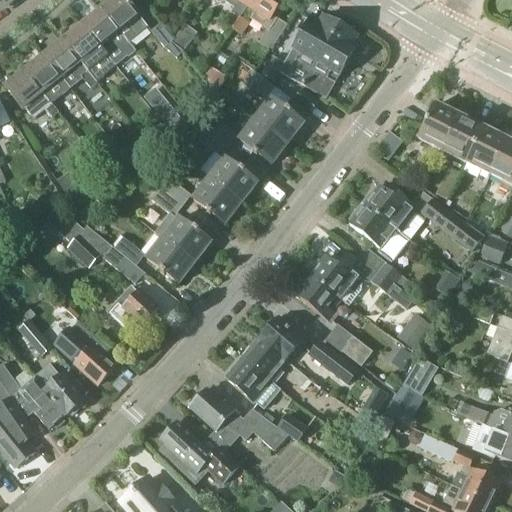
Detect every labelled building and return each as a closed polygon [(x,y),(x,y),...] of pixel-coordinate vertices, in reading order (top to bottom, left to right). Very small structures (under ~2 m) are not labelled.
[(126,0),(116,0),(102,11),(136,54),(138,53),(131,44),(150,29),(126,0)] [(285,0),(252,0),(248,8),(256,13),(251,20),(270,32),(286,9),(282,6),(285,0)] [(136,54),(102,11),(83,27),(116,68),(128,58),(129,59),(136,54)] [(233,30),(240,18),(232,13),(225,25),(233,30)] [(334,38),(340,27),(323,17),(321,21),(315,17),(291,57),(290,56),(284,67),(273,60),(263,77),(275,84),(281,74),(305,88),(313,79),(317,73),(316,72),(335,40),(334,38)] [(240,18),(233,30),(241,36),(249,24),(240,18)] [(184,51),(174,41),(162,24),(151,33),(164,49),(177,60),(183,53),(184,51)] [(184,51),(197,34),(186,25),(174,41),(184,51)] [(83,27),(64,42),(97,84),(104,78),(104,77),(116,68),(83,27)] [(313,79),(305,88),(307,89),(313,82),(318,74),(335,85),(355,50),(351,48),(358,38),(340,27),(334,38),(335,40),(316,72),(317,73),(313,79)] [(97,84),(64,42),(44,58),(62,81),(74,72),(80,79),(81,78),(91,90),(97,85),(97,84)] [(44,58),(25,73),(51,105),(70,90),(62,81),(44,58)] [(225,82),(208,71),(204,78),(218,93),(225,82)] [(267,100),(275,89),(253,72),(244,83),(267,100)] [(6,88),(25,111),(33,121),(44,112),(52,121),(59,115),(51,105),(25,73),(6,88)] [(145,99),(170,130),(181,121),(155,90),(145,99)] [(302,92),(295,101),(310,113),(317,104),(302,92)] [(272,101),(255,122),(287,147),(304,126),(291,117),(293,115),(288,111),(286,112),(272,101),(271,101),(272,101)] [(0,128),(12,123),(0,103),(0,128)] [(443,153),(460,119),(436,107),(419,141),(443,153)] [(460,119),(443,153),(467,165),(484,131),(460,119)] [(255,122),(240,142),(255,153),(253,155),(258,159),(260,157),(272,167),(287,147),(255,122)] [(238,138),(222,125),(214,134),(223,142),(230,147),(238,138)] [(164,129),(151,139),(160,152),(173,142),(164,129)] [(207,131),(198,142),(214,154),(221,159),(222,158),(223,156),(230,147),(223,142),(214,134),(213,136),(207,131)] [(484,131),(467,165),(492,177),(509,144),(484,131)] [(511,145),(509,144),(492,177),(511,187),(511,145)] [(125,158),(124,158),(132,168),(134,168),(147,159),(137,148),(125,158)] [(132,168),(124,158),(109,167),(117,177),(132,168)] [(223,159),(207,178),(210,180),(208,182),(241,207),(257,186),(245,176),(246,174),(241,170),(239,172),(226,161),(223,159)] [(57,182),(68,199),(80,190),(69,174),(57,182)] [(162,189),(184,206),(191,197),(169,179),(162,189)] [(208,182),(194,201),(208,212),(207,213),(212,218),(213,216),(226,226),(241,207),(208,182)] [(162,241),(164,239),(195,264),(212,243),(200,234),(201,232),(195,228),(194,229),(180,218),(178,221),(175,218),(184,206),(162,189),(152,202),(169,215),(154,235),(162,241)] [(376,189),(363,206),(410,243),(411,244),(412,243),(411,242),(426,222),(414,213),(417,209),(393,191),(390,195),(382,189),(379,192),(376,189)] [(63,203),(59,195),(51,200),(56,207),(63,203)] [(434,202),(428,210),(456,231),(462,223),(434,202)] [(410,243),(363,206),(350,222),(354,225),(351,228),(381,251),(379,254),(393,265),(410,243)] [(0,234),(18,225),(12,213),(0,218),(0,234)] [(136,268),(114,250),(87,228),(84,232),(72,221),(67,226),(59,218),(44,227),(57,239),(60,235),(71,245),(67,250),(89,270),(100,258),(135,286),(145,275),(136,268)] [(500,266),(508,244),(488,237),(480,259),(500,266)] [(123,239),(114,250),(136,268),(145,257),(123,239)] [(164,239),(162,241),(148,259),(162,269),(160,271),(166,276),(168,274),(180,283),(195,264),(164,239)] [(347,274),(327,259),(323,265),(320,262),(311,273),(314,276),(312,279),(341,302),(341,301),(350,308),(362,292),(363,283),(360,281),(361,280),(350,271),(347,274)] [(474,260),(467,273),(482,279),(511,291),(511,277),(487,266),(474,260)] [(390,269),(383,278),(400,292),(400,291),(407,283),(390,269)] [(56,279),(52,282),(39,270),(33,276),(50,293),(57,287),(60,283),(56,279)] [(341,302),(312,279),(311,280),(307,277),(298,289),(302,292),(297,298),(327,322),(334,313),(333,312),(341,302)] [(400,292),(383,278),(376,288),(406,312),(414,302),(400,291),(400,292)] [(471,302),(479,298),(481,290),(478,283),(470,280),(463,284),(460,292),(464,299),(471,302)] [(122,300),(108,314),(127,332),(135,323),(142,329),(144,327),(146,329),(155,320),(152,318),(160,310),(140,290),(137,294),(132,288),(121,299),(122,300)] [(494,313),(478,307),(475,314),(473,319),(489,326),(492,318),(494,313)] [(31,311),(25,316),(29,321),(35,316),(31,311)] [(414,352),(432,329),(415,316),(397,339),(414,352)] [(507,363),(511,351),(511,364),(505,380),(511,382),(511,321),(502,317),(487,355),(507,363)] [(18,331),(41,359),(53,349),(29,321),(18,331)] [(277,321),(260,341),(286,363),(303,343),(277,321)] [(54,346),(53,347),(72,364),(73,364),(75,366),(98,387),(115,369),(101,357),(107,350),(110,352),(110,351),(79,323),(72,331),(70,328),(68,330),(71,332),(57,348),(54,346)] [(361,369),(373,353),(338,326),(325,342),(342,355),(342,354),(361,369)] [(286,363),(260,341),(244,360),(270,382),(286,363)] [(347,388),(359,373),(319,342),(307,357),(347,388)] [(420,397),(436,368),(418,358),(402,387),(420,397)] [(244,360),(236,368),(233,366),(225,376),(228,378),(227,380),(253,402),(254,402),(264,411),(281,391),(270,382),(244,360)] [(65,426),(63,423),(67,419),(35,382),(26,371),(13,382),(2,368),(0,369),(0,385),(2,388),(16,410),(25,403),(50,434),(53,431),(55,434),(65,426)] [(50,368),(35,380),(36,381),(35,382),(67,419),(69,418),(73,419),(78,415),(78,411),(85,404),(63,376),(59,379),(50,368)] [(312,384),(296,370),(288,379),(304,393),(312,384)] [(384,385),(395,393),(403,382),(392,374),(384,385)] [(16,410),(2,388),(0,389),(0,412),(6,421),(0,425),(0,428),(6,437),(0,441),(0,452),(16,472),(36,456),(15,431),(26,422),(16,410)] [(374,397),(377,399),(375,402),(381,407),(388,397),(379,390),(374,397)] [(191,409),(216,431),(208,439),(221,451),(224,454),(232,446),(240,437),(246,443),(254,435),(275,454),(289,439),(297,445),(307,431),(290,418),(280,431),(253,412),(243,423),(236,417),(237,415),(225,404),(223,407),(207,392),(191,409)] [(472,409),(467,420),(484,426),(483,429),(489,431),(511,439),(511,415),(501,412),(495,415),(494,415),(493,418),(472,409)] [(381,450),(395,423),(385,418),(370,445),(381,450)] [(195,487),(210,472),(225,486),(240,469),(224,454),(221,451),(214,459),(202,448),(178,425),(162,442),(155,449),(195,487)] [(352,445),(364,452),(374,436),(362,429),(352,445)] [(483,429),(474,452),(494,460),(495,457),(511,464),(511,439),(489,431),(483,429)] [(450,462),(465,469),(470,458),(427,438),(421,450),(450,463),(450,462)] [(458,473),(451,487),(462,492),(491,505),(501,485),(473,471),(469,479),(458,473)] [(339,489),(345,478),(333,472),(328,483),(339,489)] [(173,503),(161,488),(158,491),(149,480),(134,492),(132,489),(122,498),(124,501),(121,503),(128,511),(176,511),(170,505),(173,503)] [(462,492),(451,487),(442,505),(453,511),(452,511),(487,511),(491,505),(462,492)] [(433,502),(432,503),(408,491),(403,501),(423,511),(447,511),(449,510),(433,502)] [(384,500),(381,505),(394,511),(409,511),(384,499),(384,500)] [(290,511),(281,503),(272,511),(290,511)]
